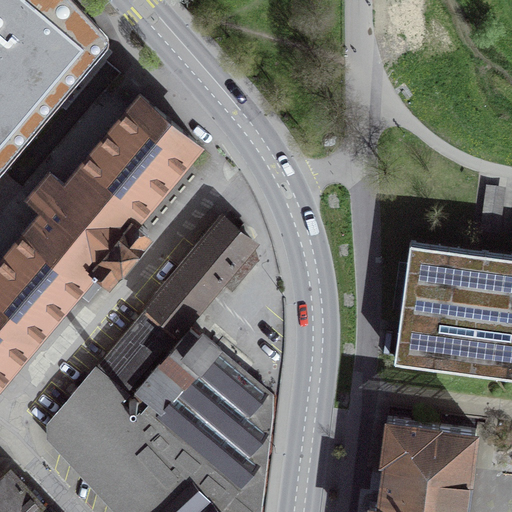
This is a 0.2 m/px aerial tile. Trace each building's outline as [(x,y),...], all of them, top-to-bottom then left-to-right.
[(0,0),(0,146),(45,93),(49,97),(78,63),(73,59),(83,47),(43,13),(47,8),(49,9),(57,0),(0,0)] [(44,207),(0,259),(0,376),(73,290),(78,293),(68,305),(78,313),(148,230),(134,218),(198,142),(140,93),(65,182),(50,169),(29,194),(44,207)] [(505,186),(486,183),(481,230),(499,232),(505,186)] [(50,422),(50,436),(120,511),(257,511),(270,413),(270,393),(185,321),(220,279),(231,288),(257,257),(253,240),(224,216),(50,422)] [(511,373),(511,251),(410,238),(394,358),(511,373)] [(465,511),(476,428),(440,423),(440,422),(388,415),(382,456),(385,456),(379,503),(370,501),(368,511),(465,511)] [(0,511),(49,511),(10,469),(0,478),(0,511)]
